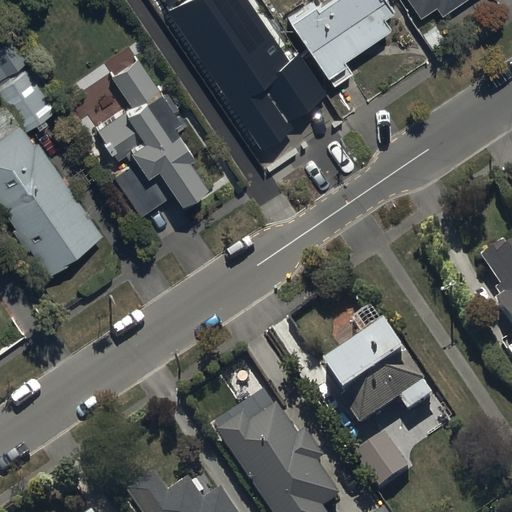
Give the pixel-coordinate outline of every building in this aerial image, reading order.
[(244,0),(155,0),(258,155),(303,126),(297,117),(328,97),(300,56),(287,64),(244,0)] [(389,29),(381,16),(392,8),(386,0),(334,0),(319,10),(312,1),(285,19),(292,28),(313,60),(322,73),(329,84),(348,71),(341,61),(389,29)] [(407,0),(419,18),(435,7),(442,17),(468,0),(407,0)] [(0,47),(0,78),(28,60),(14,38),(0,47)] [(208,193),(169,135),(184,125),(138,55),(110,74),(129,104),(116,113),(92,128),(116,164),(139,148),(145,157),(112,178),(139,220),(172,198),(181,211),(208,193)] [(0,88),(0,92),(26,131),(56,112),(28,70),(0,88)] [(0,138),(0,207),(47,278),(97,245),(18,126),(0,138)] [(501,302),(497,305),(511,327),(511,250),(506,242),(479,260),(487,272),(489,270),(503,290),(496,295),(501,302)] [(425,386),(381,317),(316,359),(339,394),(341,393),(355,414),(394,389),(401,401),(425,386)] [(242,412),(217,429),(273,511),(326,511),(322,505),(340,493),(318,459),(324,455),(304,426),(295,432),(275,403),(248,421),(242,412)] [(388,437),(355,459),(378,492),(410,469),(388,437)] [(156,475),(127,494),(139,511),(235,511),(222,493),(206,503),(192,482),(170,496),(156,475)] [(389,511),(384,503),(371,511),(389,511)]
